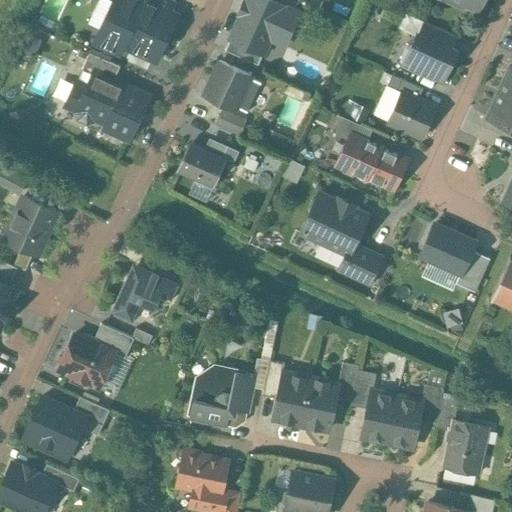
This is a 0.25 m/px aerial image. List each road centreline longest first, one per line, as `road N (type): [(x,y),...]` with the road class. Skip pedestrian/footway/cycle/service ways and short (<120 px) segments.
road 1 (residential): [(215,0),(0,464)]
road 2 (residential): [(511,232),(454,206),(436,187),(437,162),(511,4)]
